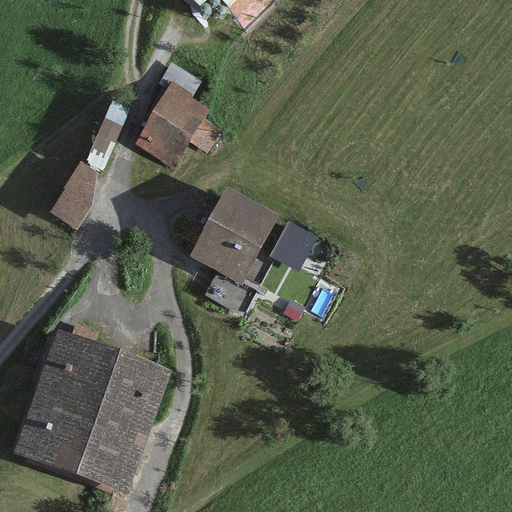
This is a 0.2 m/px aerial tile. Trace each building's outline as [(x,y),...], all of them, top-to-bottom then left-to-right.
[(238,0),(184,0),(199,15),(211,3),(223,16),(238,0)] [(207,151),(220,129),(205,120),(212,108),(171,85),(137,144),(177,167),(192,142),(207,151)] [(110,171),(123,131),(105,125),(92,166),(110,171)] [(84,164),(54,214),(78,229),(108,179),(84,164)] [(228,187),(194,255),(249,282),(283,215),(228,187)] [(302,273),(317,236),(287,224),(272,261),(302,273)] [(177,372),(59,326),(11,448),(129,494),(177,372)]
